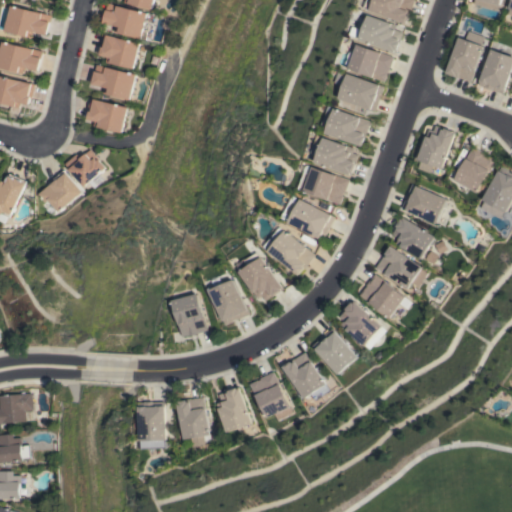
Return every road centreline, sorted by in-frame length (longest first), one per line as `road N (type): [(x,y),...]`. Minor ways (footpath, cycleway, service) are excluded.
road 1 (residential): [(125,371),(235,356),(295,321),(344,267),(446,0)]
road 2 (residential): [(0,134),(19,140),(43,132),(83,0)]
